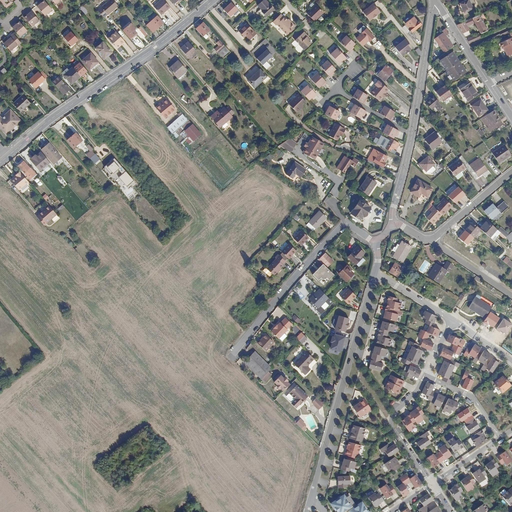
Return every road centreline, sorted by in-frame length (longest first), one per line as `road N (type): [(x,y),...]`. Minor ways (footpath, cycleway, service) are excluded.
road 1 (residential): [(213,0),(7,156)]
road 2 (residential): [(375,273),(311,495)]
road 3 (residential): [(346,222),(232,356)]
road 4 (residential): [(436,1),(411,135)]
road 5 (residential): [(425,376),(390,420),(431,484)]
